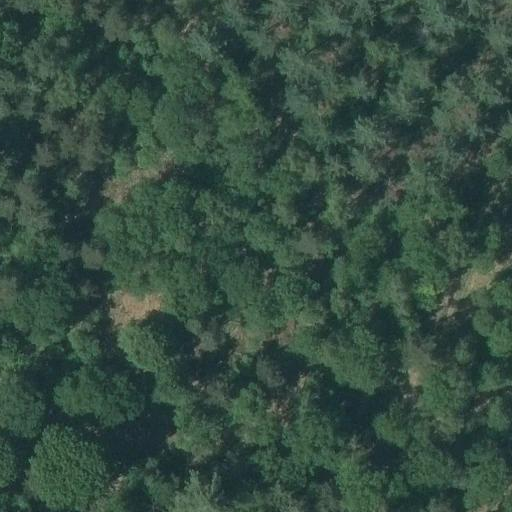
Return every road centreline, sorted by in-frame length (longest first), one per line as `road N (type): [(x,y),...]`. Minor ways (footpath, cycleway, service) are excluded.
road 1 (track): [(101,511),(123,443),(129,356),(108,270),(65,174),(73,115),(156,0)]
road 2 (track): [(0,322),(511,455)]
road 3 (track): [(511,203),(457,317),(423,433),(414,511)]
